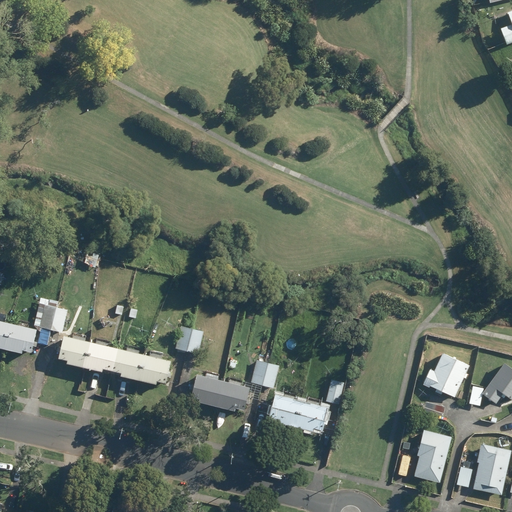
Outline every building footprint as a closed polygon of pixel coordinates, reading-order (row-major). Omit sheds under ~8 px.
[(511,10),(506,13),(510,27),(498,31),(503,45),(511,41),(511,10)] [(72,308),(48,303),(43,325),(67,331),(72,308)] [(0,342),(26,348),(27,345),(37,347),(42,325),(0,315),(0,342)] [(207,330),(184,324),(179,348),(202,353),(207,330)] [(161,380),(162,376),(172,379),(177,356),(69,331),(64,353),(73,355),(72,360),(107,368),(108,364),(127,368),(126,372),(161,380)] [(441,353),(434,371),(429,369),(423,384),(455,397),(468,363),(441,353)] [(282,363),(260,358),(255,381),(277,386),(282,363)] [(511,398),(511,372),(500,364),(480,394),(494,404),(501,394),(510,400),(511,398)] [(205,398),(239,406),(240,402),(251,404),(256,382),(203,370),(197,392),(206,394),(205,398)] [(345,383),(332,379),(326,402),(339,405),(345,383)] [(480,387),(472,386),(469,406),(477,407),(480,387)] [(277,423),(312,432),(312,428),(322,431),(328,408),(276,395),(270,417),(278,419),(277,423)] [(449,438),(420,430),(413,455),(417,456),(411,476),(436,482),(449,438)] [(500,495),(508,450),(479,445),(470,490),(500,495)] [(410,450),(400,447),(395,469),(405,471),(410,450)] [(471,467),(460,465),(457,483),(468,485),(471,467)]
